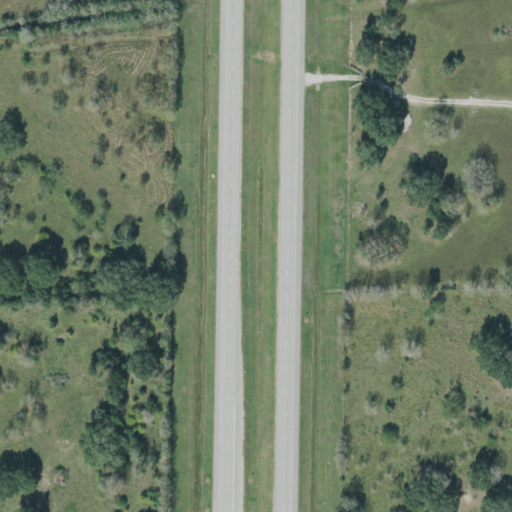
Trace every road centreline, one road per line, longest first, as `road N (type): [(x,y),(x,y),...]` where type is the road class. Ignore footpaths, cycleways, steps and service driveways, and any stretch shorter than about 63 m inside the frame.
road 1 (primary): [(285,511),(294,0)]
road 2 (primary): [(235,0),(227,511)]
